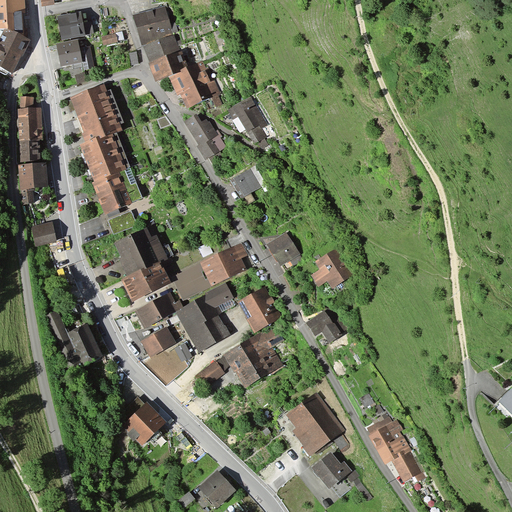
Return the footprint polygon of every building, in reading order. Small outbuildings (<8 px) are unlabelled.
[(0,0),(0,32),(22,31),(21,6),(23,6),(22,0),(0,0)] [(172,34),(164,8),(136,16),(143,43),(172,34)] [(80,15),(60,19),(64,39),(84,36),(80,15)] [(122,32),(101,37),(103,46),(124,41),(122,32)] [(26,42),(7,34),(0,49),(0,66),(13,72),(26,42)] [(179,50),(174,37),(146,48),(151,61),(179,50)] [(77,42),(59,46),(63,66),(81,62),(77,42)] [(94,68),(90,48),(79,50),(84,70),(94,68)] [(188,69),(182,55),(153,66),(158,80),(188,69)] [(185,78),(175,83),(188,108),(220,92),(214,81),(211,83),(202,65),(184,75),(185,78)] [(107,214),(130,205),(118,174),(124,172),(110,135),(121,131),(104,88),(73,100),(90,145),(84,148),(98,185),(96,186),(107,214)] [(272,132),(253,101),(236,111),(257,144),(259,142),(262,147),(267,144),(263,138),(272,132)] [(22,163),(40,162),(38,111),(20,112),(22,163)] [(202,124),(197,116),(187,123),(202,146),(199,147),(207,159),(210,157),(213,162),(222,156),(211,139),(217,135),(208,121),(202,124)] [(45,166),(21,168),(23,189),(47,187),(45,166)] [(261,186),(251,170),(236,179),(246,196),(261,186)] [(137,225),(132,211),(110,220),(115,234),(137,225)] [(56,241),(52,223),(34,226),(37,244),(56,241)] [(159,263),(146,233),(117,245),(130,275),(159,263)] [(299,253),(286,235),(270,246),(283,264),(299,253)] [(253,267),(243,246),(204,265),(214,286),(253,267)] [(353,274),(337,250),(319,262),(324,269),(316,275),(321,284),(331,278),(335,286),(353,274)] [(170,285),(162,267),(126,284),(135,301),(170,285)] [(232,298),(226,286),(206,297),(208,300),(182,314),(201,350),(228,336),(213,308),(232,298)] [(281,317),(265,290),(241,304),(256,331),(281,317)] [(178,310),(170,296),(139,312),(147,326),(178,310)] [(82,362),(58,309),(44,315),(69,368),(82,362)] [(342,335),(325,312),(309,324),(317,335),(323,331),(332,342),(342,335)] [(101,351),(88,321),(71,329),(84,359),(101,351)] [(283,339),(275,327),(229,355),(247,386),(282,364),(271,346),(283,339)] [(175,343),(167,329),(144,342),(152,355),(175,343)] [(223,372),(216,362),(198,376),(205,386),(223,372)] [(511,392),(502,402),(511,411),(511,392)] [(343,430),(318,396),(289,417),(313,452),(343,430)] [(166,418),(148,400),(126,422),(143,439),(166,418)] [(401,428),(397,421),(371,437),(388,464),(394,460),(406,480),(422,471),(398,431),(401,428)] [(348,473),(332,455),(316,470),(332,488),(348,473)] [(235,487),(219,469),(203,484),(220,501),(235,487)] [(190,490),(177,501),(184,509),(197,498),(190,490)]
